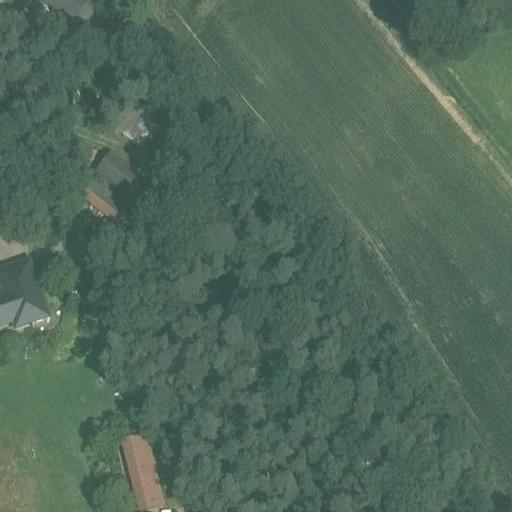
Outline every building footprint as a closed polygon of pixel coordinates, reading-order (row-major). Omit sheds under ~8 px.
[(68,20),(75,24),(90,0),(43,0),(42,2),(46,5),(68,20)] [(55,50),(66,58),(71,51),(69,50),(75,41),(49,23),(35,42),(52,54),(55,50)] [(88,56),(118,84),(125,78),(126,73),(122,65),(123,61),(101,41),(88,56)] [(113,130),(143,151),(158,129),(148,122),(154,114),(144,107),(138,115),(128,108),(113,130)] [(96,173),(134,204),(150,183),(113,153),(96,173)] [(78,196),(123,233),(133,220),(117,207),(121,202),(92,178),(91,179),(80,170),(67,186),(78,195),(78,196)] [(0,329),(13,326),(15,332),(51,320),(30,259),(0,269),(0,290),(0,291),(0,329)] [(121,442),(138,511),(146,511),(166,508),(148,435),(121,442)]
